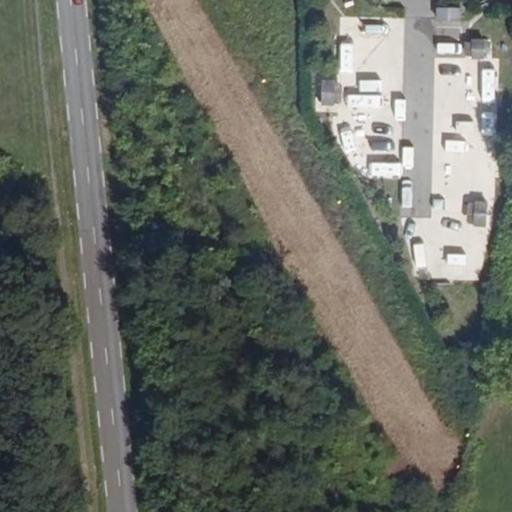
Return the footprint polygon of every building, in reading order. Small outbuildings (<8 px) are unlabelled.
[(436,25),(461,25),(461,8),(436,8),(436,25)] [(339,18),(344,103),(401,100),(400,69),(366,71),(364,40),(373,39),(372,16),(339,18)] [(487,36),(472,36),(472,59),(486,59),(487,36)] [(339,81),(324,80),(324,104),(338,104),(339,81)] [(477,122),(490,124),(493,98),(481,96),(477,122)] [(366,177),(398,179),(399,164),(366,163),(366,177)] [(491,202),(476,202),(476,225),(490,225),(491,202)] [(470,241),(468,260),(481,262),(484,243),(470,241)]
